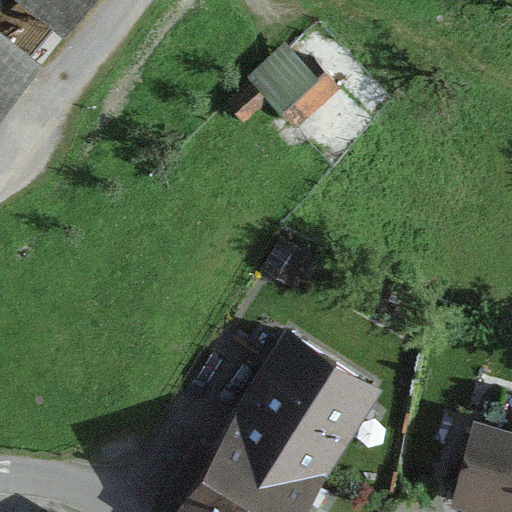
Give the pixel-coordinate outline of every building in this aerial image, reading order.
[(0,85),(24,56),(0,36),(0,85)] [(304,116),(344,82),(315,48),(275,82),(304,116)] [(318,469),(377,379),(290,323),(231,413),(318,469)] [(185,511),(289,511),(318,469),(231,413),(172,503),(185,511)] [(511,501),(511,418),(488,413),(469,491),(511,501)] [(71,511),(49,500),(42,511),(71,511)]
